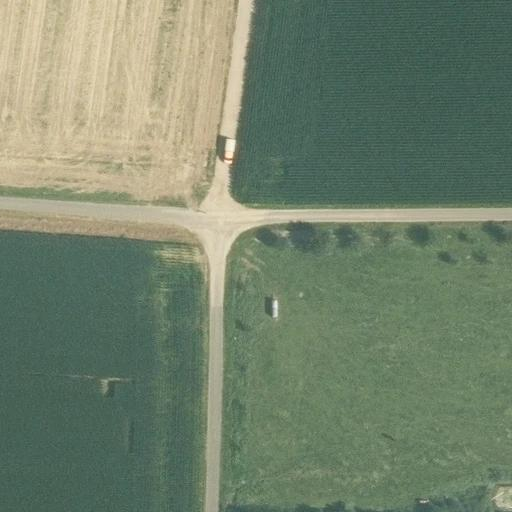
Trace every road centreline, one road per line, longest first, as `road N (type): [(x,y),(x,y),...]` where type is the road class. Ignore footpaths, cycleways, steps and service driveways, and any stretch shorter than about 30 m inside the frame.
road 1 (track): [(215,511),(217,221),(251,0)]
road 2 (track): [(0,212),(511,225)]
